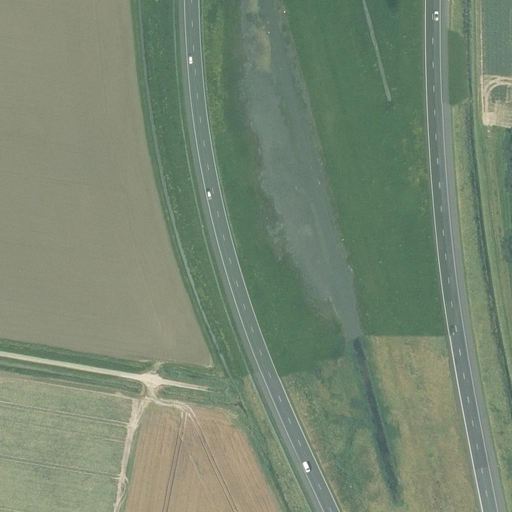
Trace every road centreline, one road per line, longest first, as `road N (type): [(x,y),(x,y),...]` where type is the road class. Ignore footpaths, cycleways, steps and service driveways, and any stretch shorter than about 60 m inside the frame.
road 1 (track): [(298,511),(185,236),(167,159),(149,0)]
road 2 (motorway): [(191,0),(200,123),(224,241),(261,355),(330,511)]
road 3 (motorway): [(489,511),(445,257),(433,0)]
road 4 (track): [(156,400),(156,369),(205,371),(212,357),(162,207),(132,0)]
road 5 (unclassified): [(226,392),(0,354)]
road 6 (track): [(511,321),(484,116)]
